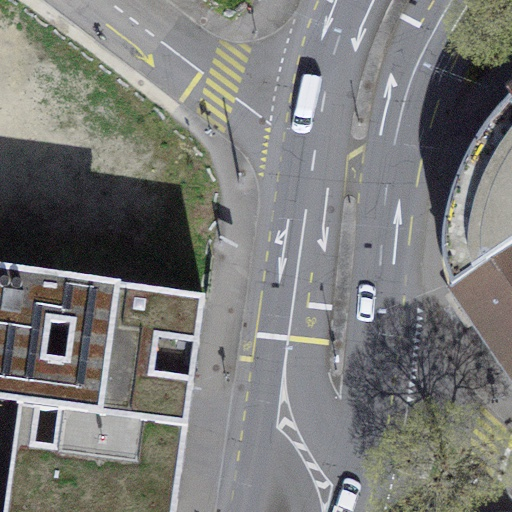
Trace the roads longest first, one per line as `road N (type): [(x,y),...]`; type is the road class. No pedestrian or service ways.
road 1 (residential): [(354,174),(100,0)]
road 2 (tertiary): [(511,473),(339,282)]
road 3 (tertiary): [(308,476),(405,505),(511,509)]
road 4 (primary): [(339,282),(308,476)]
road 5 (primary): [(398,0),(362,102),(354,174)]
road 6 (unknown): [(187,428),(26,397)]
